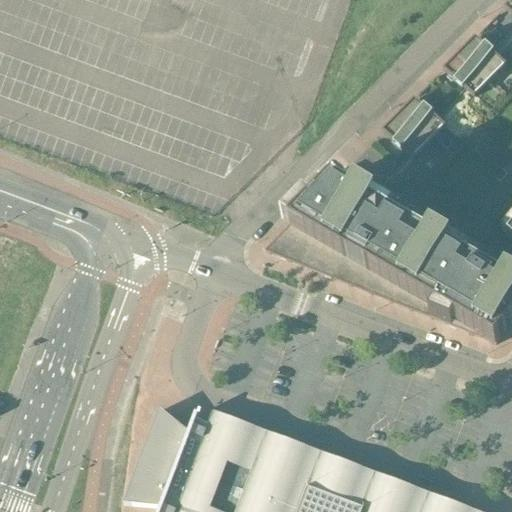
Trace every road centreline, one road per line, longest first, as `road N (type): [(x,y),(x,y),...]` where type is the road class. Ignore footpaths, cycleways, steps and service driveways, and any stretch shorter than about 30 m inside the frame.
road 1 (residential): [(498,511),(194,388),(184,356),(213,276)]
road 2 (residential): [(213,276),(237,238),(472,0)]
road 3 (residential): [(507,383),(213,276)]
road 4 (residential): [(76,233),(88,245),(88,273),(7,511)]
road 5 (residential): [(49,511),(142,251)]
